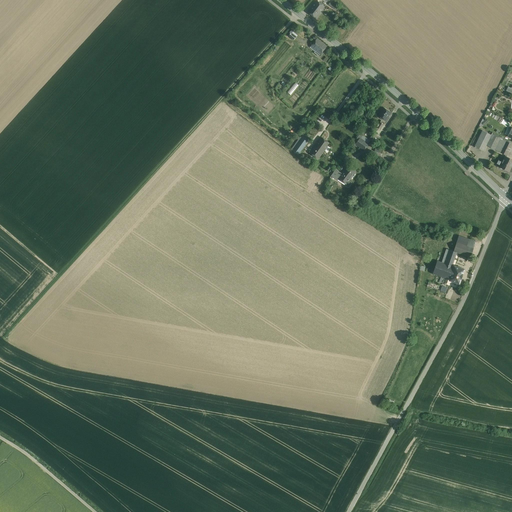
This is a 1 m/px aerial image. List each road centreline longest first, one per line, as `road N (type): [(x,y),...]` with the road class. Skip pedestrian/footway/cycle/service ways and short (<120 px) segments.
road 1 (track): [(297,12),(10,328)]
road 2 (unclassified): [(349,511),(462,303),(503,196)]
road 3 (secondary): [(503,196),(282,0)]
road 4 (unclassified): [(0,436),(95,511)]
